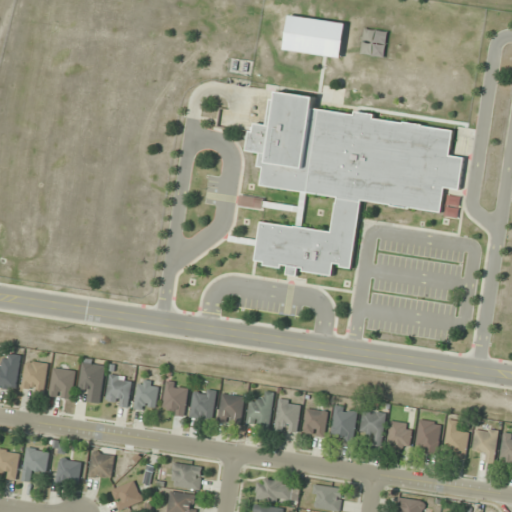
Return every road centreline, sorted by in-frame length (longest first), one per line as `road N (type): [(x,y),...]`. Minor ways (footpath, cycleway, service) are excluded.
road 1 (residential): [(511,378),(0,298)]
road 2 (residential): [(511,493),(0,417)]
